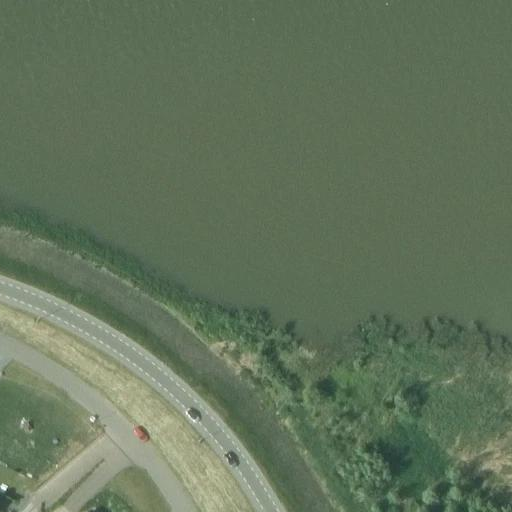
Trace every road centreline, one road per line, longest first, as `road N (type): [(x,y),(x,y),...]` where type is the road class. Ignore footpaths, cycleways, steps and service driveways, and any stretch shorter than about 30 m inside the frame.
road 1 (tertiary): [(0,291),(55,311),(187,402),(269,511)]
road 2 (residential): [(0,337),(86,392),(190,511)]
